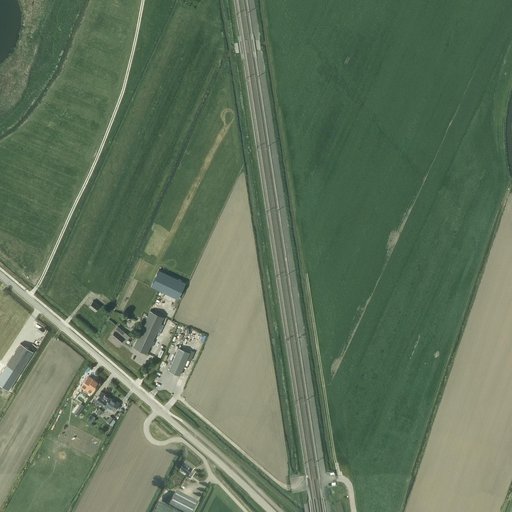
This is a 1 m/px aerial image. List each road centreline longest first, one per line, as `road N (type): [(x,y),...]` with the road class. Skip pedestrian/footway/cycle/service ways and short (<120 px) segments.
road 1 (track): [(305,504),(237,53)]
road 2 (track): [(142,0),(100,149),(27,298)]
road 3 (track): [(306,274),(338,478)]
road 4 (secondary): [(156,409),(0,275)]
road 5 (unclassified): [(245,511),(183,440),(152,442),(146,426),(156,409)]
road 6 (secondary): [(272,511),(156,409)]
